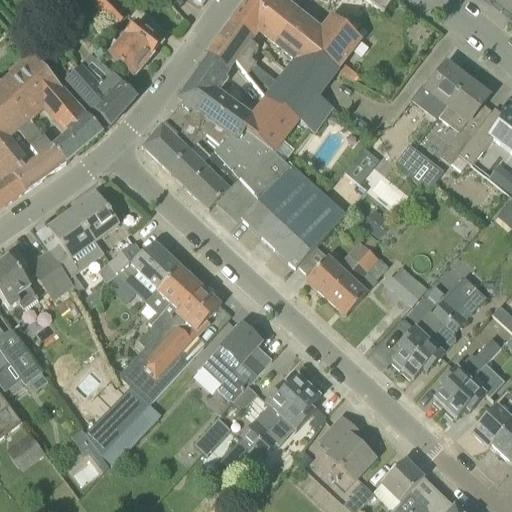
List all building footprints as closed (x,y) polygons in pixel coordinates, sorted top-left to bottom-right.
[(87,0),(117,31),(130,18),(112,0),(87,0)] [(192,0),(203,8),(204,8),(210,0),(192,0)] [(247,0),(248,0),(249,1),(337,73),(361,43),(333,20),(322,34),(281,1),(281,0),(247,0)] [(364,0),(384,15),(395,0),(364,0)] [(255,41),(256,40),(258,37),(293,64),(290,68),(295,71),(300,64),(327,86),(337,73),(249,1),(234,23),(255,41)] [(300,125),(314,134),(315,135),(320,129),(331,114),(315,102),(327,86),(300,64),(295,71),(290,68),(277,84),(250,63),(258,53),(258,50),(252,46),(256,40),(255,41),(234,23),(215,50),(231,61),(235,66),(264,101),(268,106),(297,130),(300,125)] [(135,80),(163,47),(137,25),(109,58),(135,80)] [(296,153),(285,145),(297,130),(268,106),(264,101),(252,116),(219,94),(228,82),(225,80),(235,66),(231,61),(215,50),(209,58),(208,58),(179,101),(184,104),(230,139),(237,145),(245,134),(268,152),(274,156),(286,165),(296,153)] [(112,128),(140,98),(116,76),(96,56),(69,81),(112,128)] [(0,81),(0,83),(1,85),(29,121),(30,120),(31,121),(45,108),(46,108),(45,107),(64,90),(38,59),(5,87),(0,81)] [(437,123),(439,120),(468,83),(446,66),(427,91),(423,88),(410,105),(411,106),(413,103),(437,121),(436,122),(437,123)] [(21,130),(25,135),(35,148),(34,149),(41,158),(30,166),(12,143),(10,144),(8,141),(0,146),(0,170),(6,167),(27,194),(55,175),(67,167),(69,165),(58,152),(31,121),(30,120),(29,121),(1,85),(0,83),(0,131),(2,134),(14,124),(19,131),(21,130)] [(468,83),(439,120),(450,128),(458,117),(469,125),(489,99),(468,83)] [(69,165),(104,135),(64,90),(45,107),(46,108),(72,139),(58,152),(69,165)] [(143,151),(169,174),(181,161),(182,162),(190,154),(206,137),(221,148),(230,139),(184,104),(156,136),(143,151)] [(511,116),(508,114),(496,129),(490,138),(511,154),(511,116)] [(451,169),(461,155),(476,135),(466,128),(451,148),(441,161),(451,169)] [(210,213),(221,201),(268,152),(245,134),(237,145),(230,139),(221,148),(204,166),(190,154),(182,162),(181,161),(169,174),(210,213)] [(420,156),(409,147),(395,165),(427,195),(437,186),(445,175),(420,156)] [(359,185),(379,163),(366,151),(346,174),(359,185)] [(291,170),(286,165),(274,156),(268,152),(221,201),(242,222),(291,170)] [(511,173),(499,166),(491,180),(511,193),(511,173)] [(0,183),(2,186),(0,186),(0,193),(8,206),(27,194),(6,167),(0,170),(0,183)] [(346,218),(291,170),(242,222),(287,265),(296,272),(298,269),(317,249),(346,218)] [(0,211),(8,206),(0,193),(0,211)] [(120,227),(97,196),(73,214),(96,244),(120,227)] [(365,226),(380,238),(391,225),(376,213),(365,226)] [(60,248),(47,257),(65,281),(68,283),(74,278),(104,258),(94,246),(95,245),(96,244),(73,214),(49,232),(60,248)] [(339,268),(329,259),(317,249),(298,269),(307,277),(314,269),(317,272),(308,281),(328,300),(371,255),(381,244),(374,237),(364,247),(361,244),(339,268)] [(155,246),(143,259),(141,261),(140,261),(117,278),(147,306),(158,296),(181,271),(155,246)] [(143,259),(134,247),(108,266),(117,278),(140,261),(141,261),(143,259)] [(328,300),(347,317),(368,295),(366,293),(377,281),(388,270),(371,255),(328,300)] [(48,294),(65,281),(47,257),(30,269),(48,294)] [(10,259),(0,265),(0,298),(9,311),(20,304),(24,310),(38,300),(30,289),(30,288),(10,259)] [(399,274),(386,288),(394,295),(394,296),(411,310),(428,291),(408,274),(411,270),(404,264),(397,272),(399,274)] [(119,379),(202,290),(192,281),(192,279),(188,276),(186,275),(181,271),(158,296),(147,306),(157,315),(148,324),(152,328),(138,343),(139,344),(135,347),(141,353),(118,378),(119,379)] [(84,291),(74,278),(68,283),(73,290),(77,296),(79,294),(84,291)] [(401,370),(404,373),(456,315),(477,292),(467,284),(462,289),(459,286),(416,334),(413,331),(397,350),(400,353),(391,361),(393,363),(392,365),(399,372),(401,370)] [(149,407),(189,365),(203,349),(194,341),(209,326),(207,323),(216,313),(221,308),(202,290),(119,379),(149,407)] [(484,299),(477,292),(456,315),(404,373),(402,375),(410,381),(411,379),(414,382),(424,371),(428,375),(456,343),(454,334),(468,318),(467,318),(484,299)] [(503,329),(511,337),(511,321),(500,310),(491,319),(503,329)] [(266,370),(251,356),(262,345),(241,326),(201,369),(221,387),(217,392),(232,406),(248,390),(266,370)] [(443,409),(446,412),(511,337),(503,329),(461,375),(455,370),(440,386),(443,390),(434,401),(436,402),(434,405),(441,411),(443,409)] [(0,341),(11,357),(10,358),(29,385),(42,376),(11,333),(4,337),(0,330),(0,341)] [(511,345),(509,343),(511,339),(511,337),(446,412),(447,413),(445,415),(453,422),(455,420),(457,422),(467,411),(471,415),(486,398),(480,393),(505,366),(504,365),(511,355),(511,345)] [(235,470),(249,455),(309,390),(297,379),(287,389),(283,386),(265,406),(269,409),(243,439),(244,440),(219,469),(228,478),(235,470)] [(258,398),(249,389),(234,406),(243,414),(258,398)] [(321,400),(309,390),(249,455),(235,470),(236,471),(236,470),(243,476),(255,464),(248,458),(250,455),(257,461),(262,456),(265,459),(276,446),(280,450),(288,441),(286,439),(293,430),(297,434),(315,414),(311,411),(321,400)] [(486,445),(490,448),(491,449),(511,425),(511,395),(511,394),(496,410),(495,410),(472,436),(484,447),(486,445)] [(0,445),(23,429),(0,397),(0,445)] [(136,406),(101,442),(96,449),(103,455),(143,413),(136,406)] [(161,418),(149,407),(144,413),(124,434),(136,445),(161,418)] [(364,439),(342,419),(320,443),(331,453),(327,458),(355,484),(376,461),(358,445),(364,439)] [(218,421),(199,447),(209,455),(229,430),(218,421)] [(511,425),(491,449),(508,465),(511,465),(511,425)] [(23,475),(46,458),(29,435),(6,453),(23,475)] [(110,450),(102,459),(114,470),(122,461),(110,450)] [(400,505),(424,482),(425,481),(405,462),(381,487),(400,505)] [(424,482),(400,505),(401,505),(393,511),(457,511),(453,508),(453,509),(424,482)] [(348,511),(360,511),(375,497),(364,487),(344,508),(348,511)]
